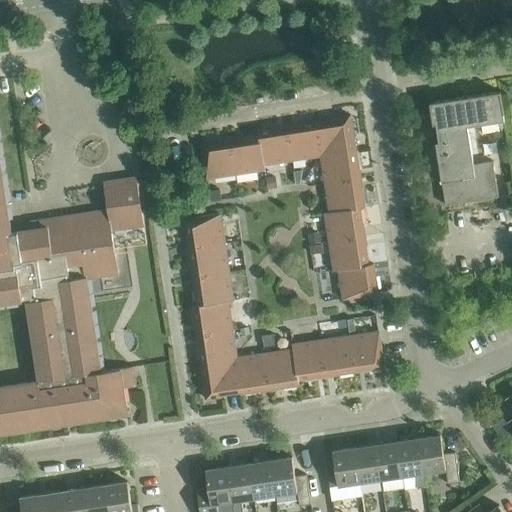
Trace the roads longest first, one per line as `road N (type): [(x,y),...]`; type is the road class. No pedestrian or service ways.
road 1 (residential): [(366,0),(420,342),(442,386)]
road 2 (residential): [(442,386),(394,406),(168,438)]
road 3 (residential): [(168,438),(0,461)]
